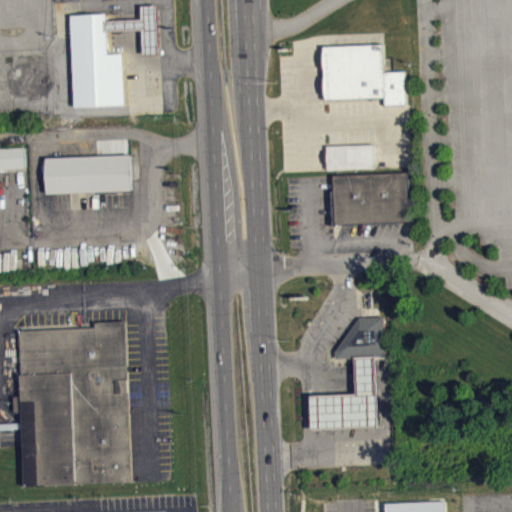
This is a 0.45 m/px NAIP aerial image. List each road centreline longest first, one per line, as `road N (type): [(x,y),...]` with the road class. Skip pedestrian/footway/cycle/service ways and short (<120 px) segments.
road 1 (primary): [(274,511),(246,0)]
road 2 (primary): [(209,0),(233,511)]
road 3 (residential): [(262,271),(432,263),(511,317)]
